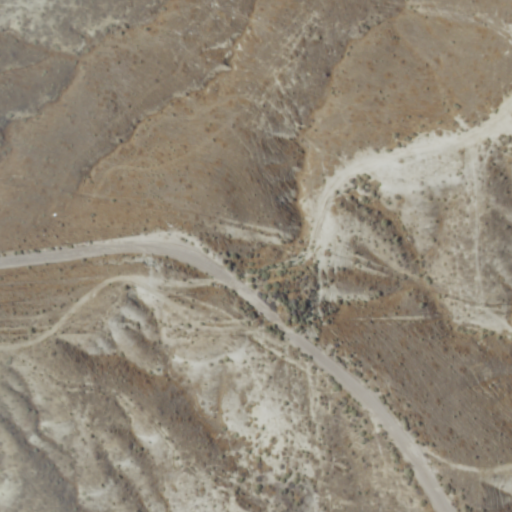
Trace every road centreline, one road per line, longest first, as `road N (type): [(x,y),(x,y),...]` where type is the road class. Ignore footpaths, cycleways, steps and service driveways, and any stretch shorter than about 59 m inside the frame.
road 1 (residential): [(393,511),(294,337),(326,238),(378,196),(511,130)]
road 2 (residential): [(294,337),(159,290),(0,300)]
